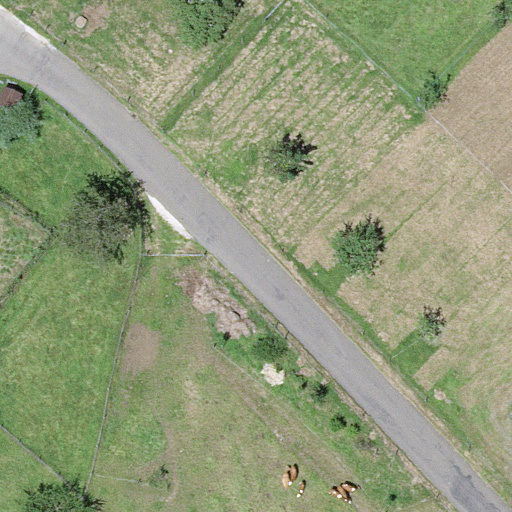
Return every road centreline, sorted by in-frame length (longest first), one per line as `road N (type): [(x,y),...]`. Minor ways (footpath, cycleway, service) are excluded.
road 1 (unclassified): [(481,511),(50,71),(0,39)]
road 2 (track): [(95,511),(135,394),(170,193)]
